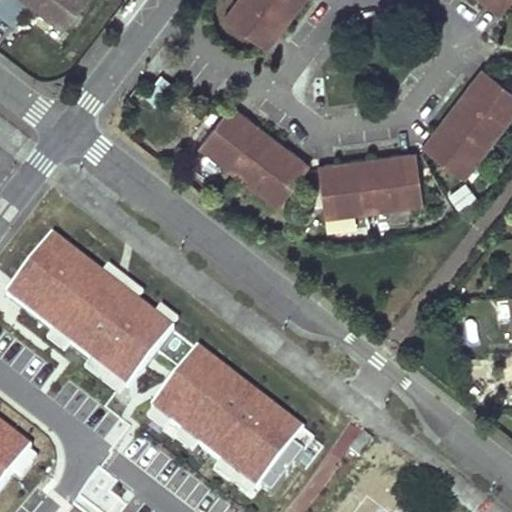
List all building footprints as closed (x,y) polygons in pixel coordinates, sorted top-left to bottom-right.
[(0,0),(0,14),(13,24),(30,2),(63,27),(83,0),(0,0)] [(243,0),(226,22),(246,37),(243,41),(264,58),(308,0),(243,0)] [(505,0),(459,0),(492,25),(508,4),(505,1),(505,0)] [(511,8),(511,0),(505,0),(505,1),(508,4),(492,25),(497,28),(511,8)] [(246,37),(226,22),(219,31),(260,63),(264,58),(243,41),(246,37)] [(158,107),(174,83),(160,74),(144,97),(158,107)] [(511,108),(479,82),(475,86),(496,103),(493,107),(511,121),(511,108)] [(496,103),(475,86),(426,147),(438,156),(432,164),(443,172),(447,168),(467,183),(511,125),(511,121),(493,107),(496,103)] [(214,147),(231,124),(227,121),(194,163),(203,169),(217,149),(214,147)] [(300,176),(231,124),(214,147),(217,149),(203,169),(263,215),(278,195),(283,199),(300,176)] [(438,156),(426,147),(417,159),(459,192),(467,183),(447,168),(443,172),(432,164),(438,156)] [(406,169),(321,181),(325,208),(331,207),(334,232),(408,221),(404,196),(409,195),(406,169)] [(412,169),(406,169),(409,195),(404,196),(408,221),(419,219),(412,169)] [(306,180),(300,176),(283,199),(278,195),(263,215),(273,222),(306,180)] [(325,208),(321,181),(315,181),(323,233),(334,232),(331,207),(325,208)] [(56,239),(7,303),(130,396),(182,327),(162,312),(159,316),(56,239)] [(152,418),(273,504),(318,440),(197,354),(152,418)] [(377,444),(367,435),(352,454),(362,462),(377,444)] [(389,511),(390,506),(342,503),(341,511),(389,511)]
